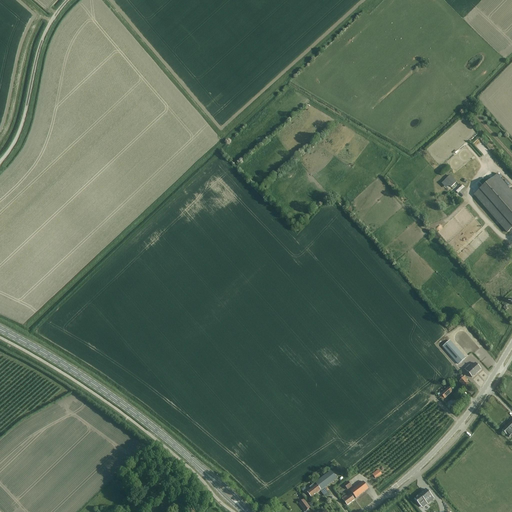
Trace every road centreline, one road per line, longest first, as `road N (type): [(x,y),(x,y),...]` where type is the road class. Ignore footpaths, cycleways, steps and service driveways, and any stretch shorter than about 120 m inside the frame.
road 1 (secondary): [(204,471),(133,412),(0,329)]
road 2 (tertiary): [(363,511),(459,424),(511,343)]
road 3 (tertiary): [(0,154),(17,125),(33,52),(66,0)]
